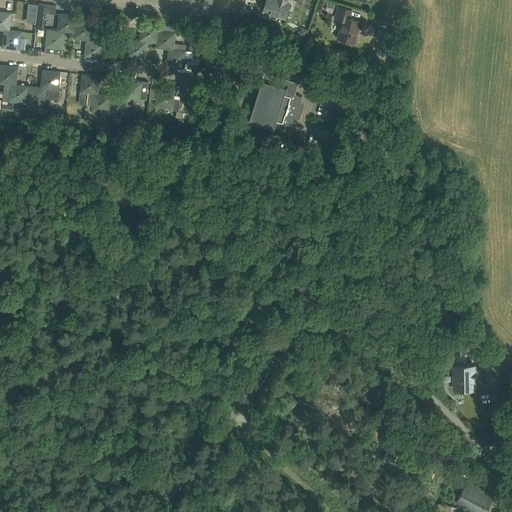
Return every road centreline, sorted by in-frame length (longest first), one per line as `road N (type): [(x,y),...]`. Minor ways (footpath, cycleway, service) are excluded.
road 1 (unclassified): [(302,302),(397,0)]
road 2 (residential): [(227,15),(207,80),(0,57)]
road 3 (unclassified): [(151,511),(225,430),(302,302)]
road 4 (track): [(28,258),(56,295),(254,345)]
road 5 (unclassified): [(490,456),(413,379),(302,302)]
road 6 (track): [(152,228),(131,241),(75,238),(28,258),(0,250)]
road 7 (track): [(232,420),(325,511)]
road 8 (residential): [(227,15),(102,0)]
